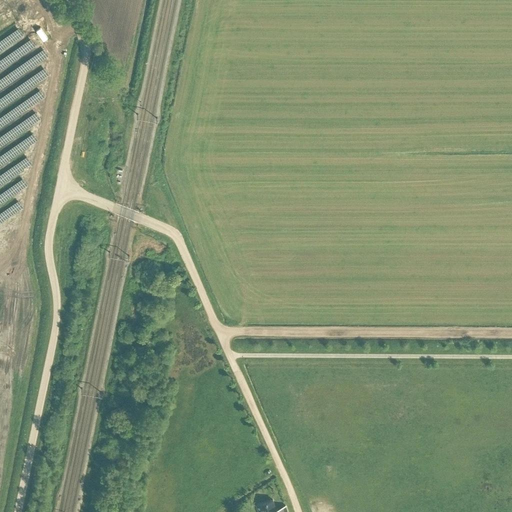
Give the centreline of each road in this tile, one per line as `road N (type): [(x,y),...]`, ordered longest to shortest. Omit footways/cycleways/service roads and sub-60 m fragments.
road 1 (unclassified): [(18,511),(56,324),(48,248),(58,185)]
road 2 (track): [(218,331),(511,332)]
road 3 (unclassified): [(58,185),(176,235),(235,370)]
road 4 (track): [(235,370),(297,511)]
road 5 (unclassified): [(58,185),(86,39)]
